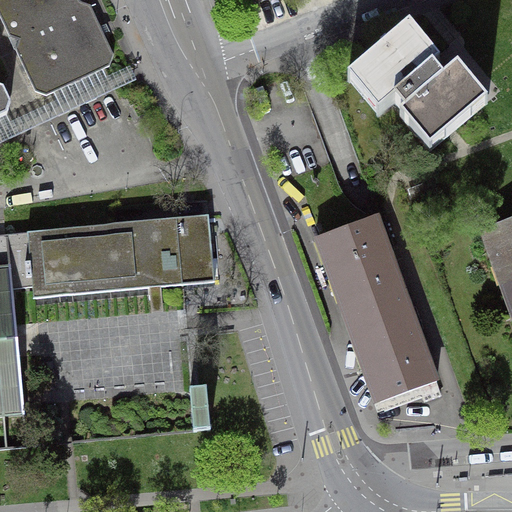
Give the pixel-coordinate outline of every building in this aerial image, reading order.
[(104,70),(110,58),(79,0),(0,0),(0,16),(44,100),(104,70)] [(349,81),(350,83),(352,81),(351,80),(357,76),(385,110),(380,115),(379,114),(377,116),(378,117),(395,103),(405,114),(400,118),(428,152),(429,151),(430,152),(431,151),(485,105),(486,106),(487,104),(486,103),(472,86),(458,69),(442,82),(433,71),(434,70),(405,35),(408,33),(409,33),(411,31),(410,30),(349,81)] [(0,118),(4,116),(10,104),(0,84),(0,118)] [(209,218),(208,217),(8,235),(13,289),(32,288),(33,299),(149,289),(149,294),(161,293),(161,287),(196,284),(215,282),(209,218)] [(377,218),(320,238),(380,403),(419,389),(421,392),(423,395),(424,396),(438,391),(435,383),(437,382),(396,270),(377,218)] [(511,220),(486,230),(487,232),(488,232),(507,285),(511,282),(511,220)] [(8,235),(0,235),(0,417),(24,416),(17,342),(13,289),(8,235)] [(210,431),(206,389),(190,391),(190,401),(193,433),(210,431)]
